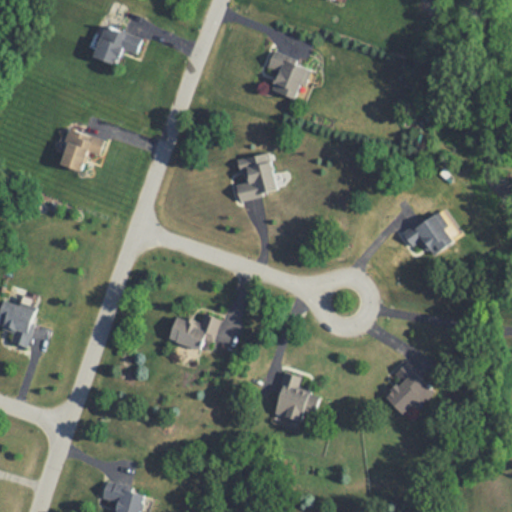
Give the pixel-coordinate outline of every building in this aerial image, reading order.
[(106,16),(91,48),(113,59),(122,39),(137,46),(143,33),(106,16)] [(273,39),(267,55),(279,59),(271,80),(293,88),(298,74),(304,76),(310,59),(303,57),(305,51),(273,39)] [(273,92),(303,102),(315,70),(273,55),(269,69),(280,72),(273,92)] [(70,120),(60,158),(83,164),(88,145),(104,149),(109,131),(70,120)] [(266,141),(235,149),(239,162),(242,162),(244,172),(233,175),(239,196),(265,189),(263,184),(277,181),(266,141)] [(400,226),(409,240),(421,233),(431,250),(453,236),(434,205),(400,226)] [(4,290),(0,304),(0,316),(6,318),(4,323),(14,326),(11,337),(29,342),(38,311),(34,310),(37,299),(4,290)] [(224,309),(204,302),(200,313),(177,305),(168,330),(200,341),(203,331),(214,335),(224,309)] [(431,380),(409,353),(394,366),(398,371),(389,379),(392,381),(387,385),(403,404),(431,380)] [(282,364),(272,409),(300,416),(303,403),(313,405),(317,388),(309,386),(309,382),(298,380),(301,368),(282,364)] [(107,469),(102,487),(116,491),(111,510),(119,511),(136,511),(145,479),(107,469)]
